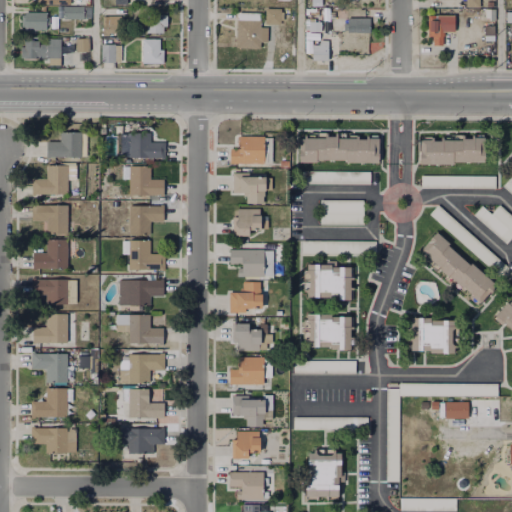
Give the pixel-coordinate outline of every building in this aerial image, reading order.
[(478,7),(478,0),(464,0),(465,8),(478,7)] [(84,7),(84,18),(65,17),(65,7),(84,7)] [(121,15),(121,35),(103,34),(103,15),(105,8),(115,8),(115,15),(121,15)] [(279,24),(279,9),(264,8),(264,24),(279,24)] [(47,11),(47,16),(50,16),(49,25),(47,25),(47,28),(25,28),(22,26),(22,13),(25,13),(25,11),(47,11)] [(259,11),(259,45),(237,45),(237,19),(238,11),(259,11)] [(168,14),(167,26),(164,26),(164,33),(147,32),(147,14),(168,14)] [(455,14),(455,31),(444,31),(443,43),(433,43),(433,35),(428,35),(428,14),(455,14)] [(370,17),(370,33),(348,32),(348,29),(344,29),(344,22),(348,22),(348,17),(370,17)] [(61,38),(60,57),(21,57),(21,39),(40,40),(40,43),(47,43),(47,38),(61,38)] [(88,51),(76,51),(76,38),(88,38),(88,51)] [(164,53),(164,62),(143,62),(143,38),(160,38),(160,52),(164,53)] [(330,40),(329,59),(312,59),(312,44),(320,44),(320,40),(330,40)] [(121,44),(121,62),(102,62),(102,44),(121,44)] [(87,131),(86,156),(47,155),(47,141),(57,141),(58,131),(87,131)] [(165,141),(165,156),(121,156),(121,132),(150,132),(149,141),(165,141)] [(272,137),(271,164),(231,163),(231,147),(238,147),(238,135),(264,135),(272,137)] [(379,138),(379,162),(305,162),(300,162),(300,138),(305,138),(379,138)] [(486,140),(486,164),(421,163),(422,139),(486,140)] [(78,164),(78,195),(32,195),(32,178),(46,178),(46,164),(78,164)] [(164,179),(163,194),(129,194),(129,178),(122,178),(123,165),(151,165),(150,178),(164,179)] [(370,171),(370,183),(305,183),(301,183),(301,170),(305,170),(370,171)] [(271,177),(271,189),(264,189),(264,195),(263,203),(247,202),(247,195),(244,195),(244,192),(233,192),(233,172),(248,172),(248,176),(266,176),(271,177)] [(499,175),(499,188),(422,187),(421,174),(499,175)] [(511,176),(511,192),(503,185),(511,176)] [(363,199),(363,224),(320,223),(320,199),(363,199)] [(67,205),(67,233),(41,233),(42,220),(32,220),(32,204),(67,205)] [(508,267),(499,277),(428,214),(437,204),(508,267)] [(499,204),(511,215),(511,236),(506,243),(474,214),(481,205),(491,214),(499,204)] [(163,205),(163,221),(150,221),(150,234),(129,233),(129,205),(163,205)] [(260,208),(260,235),(233,235),(233,216),(238,216),(238,208),(260,208)] [(446,243),(471,265),(473,262),(497,283),(480,303),(471,295),(442,267),(422,249),(437,232),(446,243)] [(165,253),(164,269),(129,269),(130,239),(150,240),(150,253),(165,253)] [(379,241),(379,254),(301,254),(301,240),(379,241)] [(67,241),(67,267),(33,267),(33,253),(41,253),(41,241),(67,241)] [(269,256),(269,274),(265,274),(265,276),(237,276),(237,267),(242,267),(242,264),(230,263),(230,248),(264,248),(264,256),(269,256)] [(352,266),(351,297),(304,297),(304,270),(308,270),(308,263),(332,263),(332,266),(352,266)] [(75,278),(75,303),(46,303),(46,294),(31,294),(32,277),(75,278)] [(163,279),(163,295),(150,295),(150,304),(118,304),(119,279),(163,279)] [(259,282),(259,294),(262,294),(262,308),(245,308),(245,312),(229,312),(230,291),(241,291),(241,289),(243,289),(243,281),(259,282)] [(511,330),(497,316),(509,302),(511,299),(511,330)] [(351,316),(351,348),(303,348),(303,319),(307,319),(307,313),(332,314),(332,316),(351,316)] [(67,314),(67,342),(32,342),(32,326),(46,326),(46,314),(67,314)] [(163,327),(163,343),(128,342),(128,329),(116,329),(116,314),(149,314),(149,322),(149,327),(163,327)] [(455,320),(455,353),(431,353),(431,350),(412,350),(412,340),(409,340),(409,327),(412,327),(412,317),(433,318),(433,320),(455,320)] [(259,329),(259,350),(238,350),(237,341),(232,341),(232,323),(249,323),(249,329),(259,329)] [(67,352),(67,382),(46,381),(46,368),(30,367),(31,352),(67,352)] [(164,353),(164,369),(149,369),(149,382),(120,382),(120,369),(128,369),(129,353),(164,353)] [(95,354),(95,369),(87,369),(87,354),(95,354)] [(270,358),(270,377),(263,377),(263,384),(230,383),(230,369),(238,369),(238,356),(263,356),(270,358)] [(355,360),(355,372),(303,372),(294,372),(294,359),(303,359),(355,360)] [(498,383),(498,395),(399,395),(398,480),(386,480),(386,387),(399,387),(399,382),(498,383)] [(73,388),(73,405),(67,405),(67,416),(31,416),(31,401),(46,401),(46,388),(73,388)] [(163,401),(163,418),(129,417),(129,400),(122,400),(122,388),(150,388),(149,401),(163,401)] [(273,394),(273,410),(266,410),(265,414),(264,419),(262,419),(262,425),(246,425),(246,418),(243,418),(243,415),(239,415),(233,414),(233,395),(249,395),(249,399),(262,400),(262,394),(273,394)] [(467,401),(467,418),(438,418),(438,409),(430,409),(430,401),(467,401)] [(370,416),(370,435),(364,435),(365,430),(303,430),(293,430),(293,415),(303,415),(370,416)] [(76,428),(76,452),(45,452),(46,443),(31,442),(31,427),(76,428)] [(163,428),(164,441),(155,441),(155,452),(129,452),(129,427),(163,428)] [(259,430),(259,452),(249,452),(249,458),(232,458),(232,439),(236,439),(236,430),(259,430)] [(339,496),(309,496),(309,452),(341,452),(341,477),(339,477),(339,496)] [(267,482),(267,499),(236,499),(236,490),(241,490),(241,486),(229,485),(229,471),(262,471),(262,481),(267,482)] [(456,497),(456,510),(400,509),(400,497),(456,497)] [(268,509),(267,511),(239,511),(239,503),(259,504),(259,509),(268,509)]
